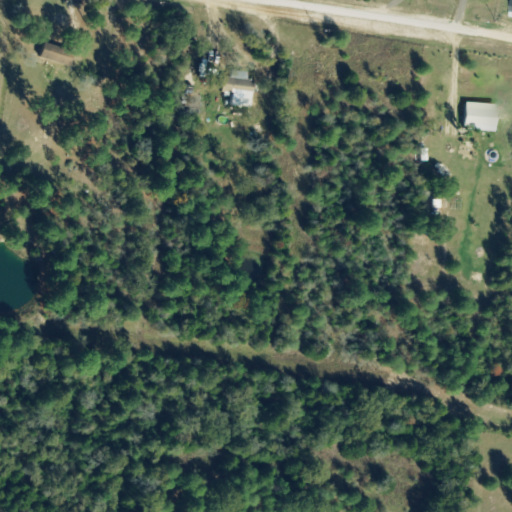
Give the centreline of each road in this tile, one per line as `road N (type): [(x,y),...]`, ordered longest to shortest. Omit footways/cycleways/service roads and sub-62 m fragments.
road 1 (residential): [(511,44),(235,0)]
road 2 (residential): [(511,411),(293,370)]
